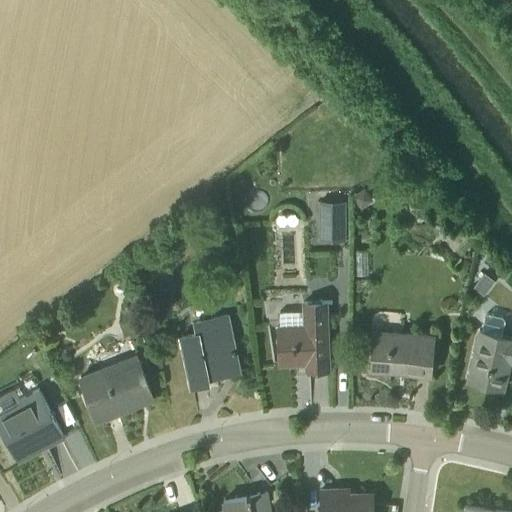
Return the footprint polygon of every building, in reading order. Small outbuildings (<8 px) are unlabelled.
[(365,187),(353,196),(361,208),(373,200),(365,187)] [(320,201),(320,211),(320,238),(345,238),(345,201),(320,201)] [(152,248),(155,266),(172,262),(169,244),(152,248)] [(123,272),(118,283),(131,289),(136,277),(123,272)] [(485,272),(474,286),(484,294),(495,280),(485,272)] [(277,308),(300,306),(299,295),(277,296),(277,308)] [(303,302),(304,313),(303,313),(303,323),(278,324),(279,363),(306,362),(306,368),(329,367),(327,312),(328,312),(327,301),(303,302)] [(511,335),(501,333),(504,319),(502,315),(487,312),(483,314),(481,324),(468,380),(503,388),(508,369),(503,367),(505,358),(511,359),(511,335)] [(180,334),(191,386),(209,382),(208,380),(238,373),(239,374),(240,374),(235,354),(236,354),(235,349),(234,349),(227,313),(190,321),(192,331),(180,334)] [(406,369),(406,372),(429,374),(433,333),(376,327),(372,366),(406,369)] [(152,395),(136,353),(80,374),(97,419),(124,409),(123,406),(152,395)] [(64,435),(39,386),(20,396),(22,401),(0,412),(0,421),(18,457),(46,443),(46,444),(64,435)] [(373,511),(373,493),(338,495),(338,487),(321,487),(322,511),(373,511)] [(271,511),(268,491),(225,499),(226,505),(211,510),(211,511),(271,511)]
